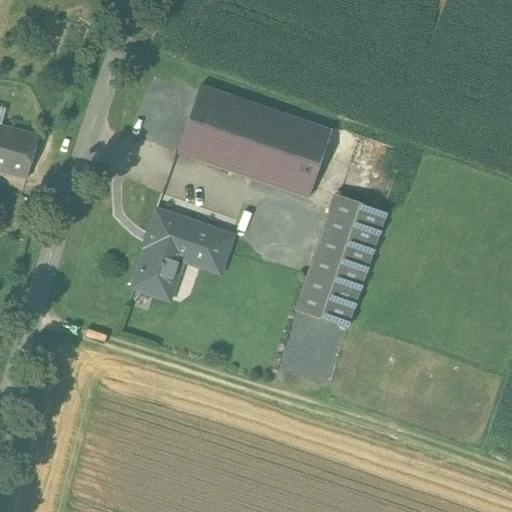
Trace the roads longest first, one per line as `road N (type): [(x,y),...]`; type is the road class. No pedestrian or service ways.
road 1 (track): [(33,313),(511,476)]
road 2 (secondary): [(133,0),(0,436)]
